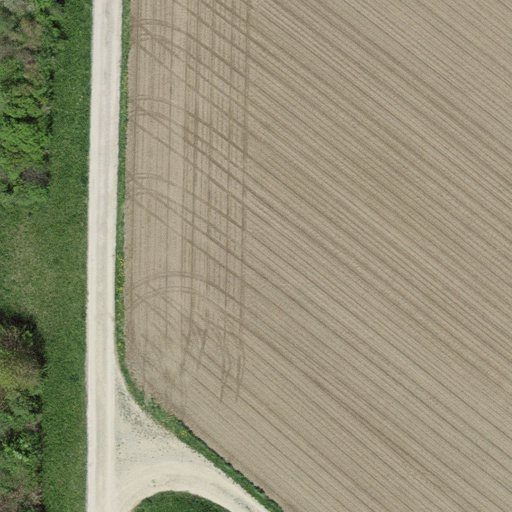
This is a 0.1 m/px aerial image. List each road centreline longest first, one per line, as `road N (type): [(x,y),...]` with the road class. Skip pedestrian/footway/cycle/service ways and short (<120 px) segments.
road 1 (track): [(101,511),(107,0)]
road 2 (track): [(101,459),(172,467),(251,511)]
